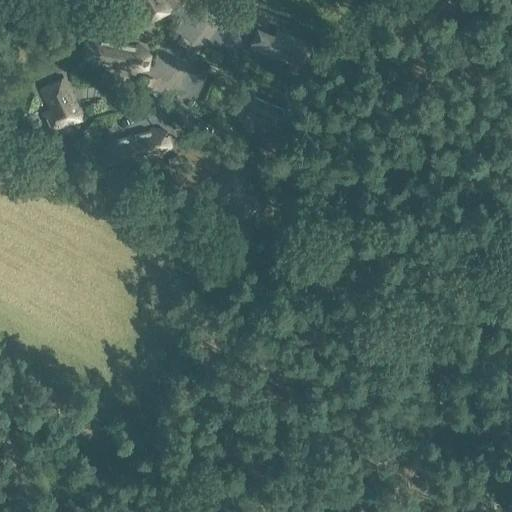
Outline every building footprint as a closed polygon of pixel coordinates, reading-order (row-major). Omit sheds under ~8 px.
[(126,0),(129,6),(136,2),(148,22),(169,10),(163,0),(126,0)] [(257,31),(251,47),(301,68),(310,46),(277,32),(274,37),(257,31)] [(181,36),(175,43),(185,49),(190,42),(181,36)] [(98,39),(93,63),(135,71),(146,67),(149,55),(139,47),(98,39)] [(213,51),(210,59),(220,63),(223,56),(213,51)] [(209,64),(206,72),(216,76),(219,68),(209,64)] [(63,79),(41,89),(51,110),(43,113),(51,130),(58,127),(59,129),(81,120),(63,79)] [(250,95),(241,118),(280,134),(292,133),(297,121),(290,112),(250,95)] [(154,130),(113,141),(119,165),(160,153),(169,145),(165,133),(154,130)] [(238,147),(231,151),(237,160),(244,156),(238,147)] [(178,155),(168,158),(170,167),(181,164),(178,155)] [(216,185),(209,189),(219,204),(226,200),(238,220),(258,207),(235,169),(214,182),(216,185)]
